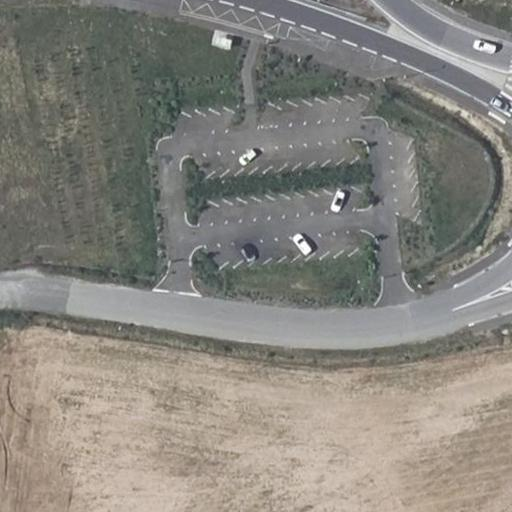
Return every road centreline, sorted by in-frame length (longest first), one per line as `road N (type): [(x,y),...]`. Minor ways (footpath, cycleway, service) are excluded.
road 1 (unclassified): [(0,291),(341,332),(462,307)]
road 2 (trunk): [(251,0),(387,46),(511,103)]
road 3 (trunk): [(511,58),(451,41),(391,0)]
